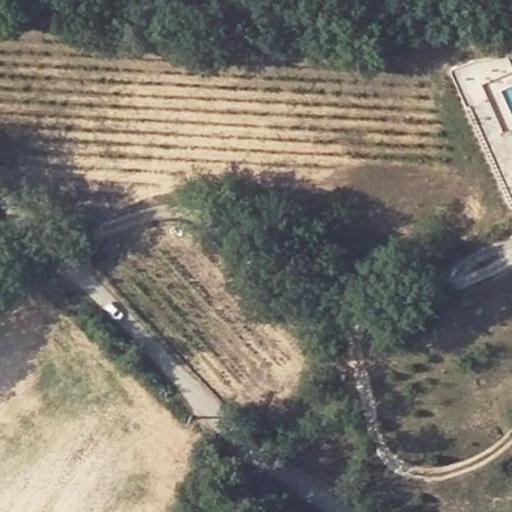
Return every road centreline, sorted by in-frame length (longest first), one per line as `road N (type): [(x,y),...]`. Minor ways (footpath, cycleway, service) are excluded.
road 1 (unknown): [(92,293),(216,222),(249,234),(363,345),(390,349),(511,290)]
road 2 (unclassified): [(339,511),(171,372),(0,201)]
